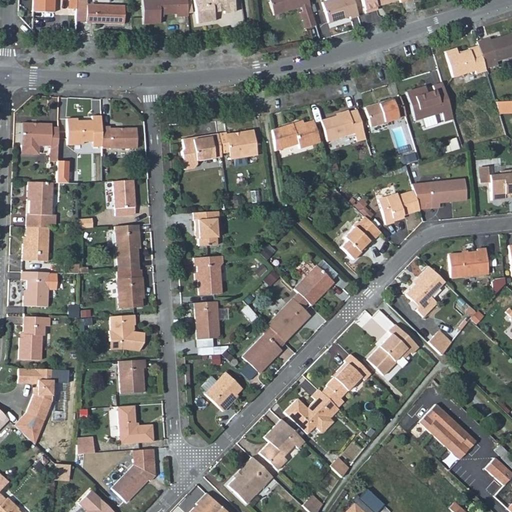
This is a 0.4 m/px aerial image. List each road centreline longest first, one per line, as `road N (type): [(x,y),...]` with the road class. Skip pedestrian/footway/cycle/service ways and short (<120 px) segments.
road 1 (residential): [(511,223),(421,238),(194,471)]
road 2 (residential): [(148,82),(173,434),(194,471)]
road 3 (residential): [(511,2),(297,65),(148,82)]
road 4 (residential): [(148,82),(17,78)]
road 5 (residential): [(4,90),(0,219)]
